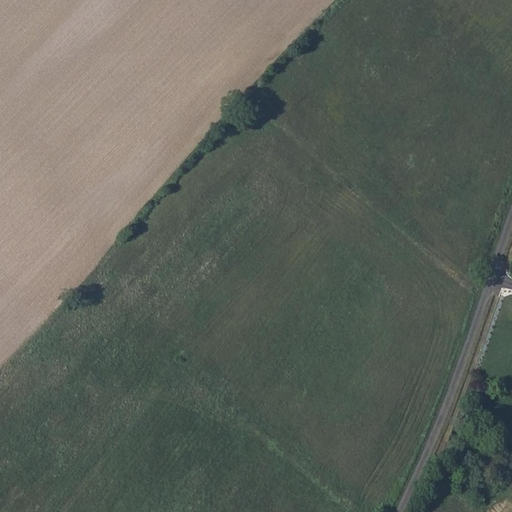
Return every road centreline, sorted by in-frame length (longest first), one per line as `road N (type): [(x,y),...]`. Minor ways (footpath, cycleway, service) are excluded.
road 1 (unclassified): [(511,222),(399,511)]
road 2 (track): [(357,511),(231,425),(156,391)]
